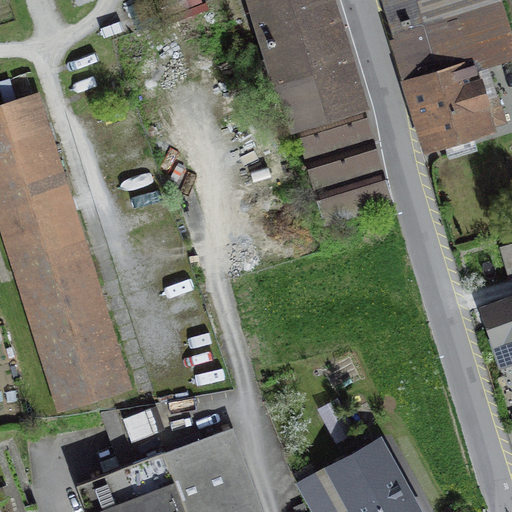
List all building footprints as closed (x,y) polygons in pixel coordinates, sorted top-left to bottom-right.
[(168,0),(156,4),(162,20),(199,6),(196,0),(168,0)] [(328,0),(237,0),(306,206),(388,179),(328,0)] [(511,56),(495,0),(385,0),(430,148),(502,127),(485,69),(511,60),(511,56)] [(37,96),(0,107),(0,238),(55,414),(129,391),(37,96)] [(511,251),(501,255),(509,281),(511,280),(511,251)] [(511,307),(479,319),(502,380),(511,376),(511,307)] [(129,437),(156,434),(153,413),(127,416),(129,437)] [(251,511),(224,436),(76,490),(84,511),(251,511)] [(416,511),(378,440),(293,485),(308,511),(416,511)]
